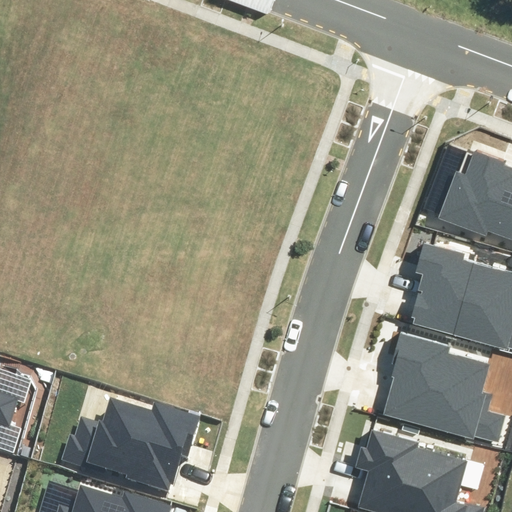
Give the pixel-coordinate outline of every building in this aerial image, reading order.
[(0,152),(25,159),(49,73),(0,59),(0,152)] [(511,167),(504,165),(505,162),(474,151),(466,174),(456,170),(438,218),(486,235),(488,229),(511,238),(511,167)] [(511,271),(465,259),(467,253),(424,242),(416,272),(423,274),(419,290),(422,291),(422,294),(417,293),(411,318),(414,319),(413,324),(507,348),(507,346),(511,347),(511,271)] [(474,434),(498,441),(505,416),(488,411),(493,394),(483,391),(490,364),(488,363),(491,354),(401,329),(391,363),(395,364),(392,376),(394,377),(384,414),(473,437),(474,434)] [(0,423),(9,426),(18,398),(0,392),(0,423)] [(170,483),(173,484),(181,457),(189,459),(202,415),(153,401),(151,408),(111,396),(103,422),(82,416),(76,436),(70,434),(62,459),(168,490),(170,483)] [(483,511),(484,508),(465,503),(464,505),(456,503),(467,461),(417,448),(419,442),(371,429),(367,448),(360,446),(354,467),(368,471),(358,507),(378,511),(483,511)] [(170,511),(172,505),(123,490),(121,497),(80,484),(73,508),(60,504),(57,511),(170,511)]
